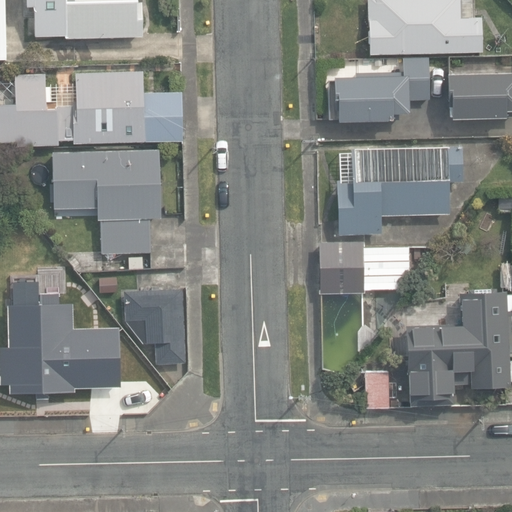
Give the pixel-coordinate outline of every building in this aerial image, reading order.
[(63,34),(63,38),(143,36),(142,3),(138,3),(138,0),(61,0),(62,6),(36,6),(36,34),(63,34)] [(369,0),(370,19),(371,56),(446,53),(483,52),(482,17),(461,18),(460,0),(369,0)] [(404,75),(334,76),(335,99),(338,99),(338,121),(393,120),(393,110),(409,110),(408,98),(430,98),(429,56),(403,56),(404,75)] [(16,74),(18,145),(59,144),(59,141),(74,140),(74,143),(154,141),(152,96),(145,96),(144,71),(76,73),(76,92),(56,92),(57,107),(48,107),(48,101),(52,101),(51,86),(46,86),(46,73),(16,74)] [(511,73),(449,74),(450,119),(511,117),(511,114),(511,111),(511,110),(511,73)] [(0,144),(16,144),(15,107),(0,107),(0,144)] [(337,181),(338,234),(382,233),(382,215),(446,214),(450,213),(449,182),(463,182),(462,146),(446,146),(351,149),(352,181),(337,181)] [(102,220),(102,253),(151,252),(150,218),(162,217),(160,150),(53,153),(54,208),(99,207),(99,220),(102,220)] [(497,213),(511,212),(511,194),(497,195),(497,213)] [(321,292),(365,292),(365,289),(403,289),(409,278),(410,246),(363,246),(363,242),(321,241),(321,292)] [(10,351),(10,359),(76,358),(74,270),(59,270),(59,261),(41,261),(41,270),(8,271),(9,313),(0,313),(0,339),(0,351),(10,351)] [(501,288),(511,287),(511,265),(500,266),(501,288)] [(100,278),(101,292),(118,291),(117,277),(100,278)] [(155,342),(156,363),(186,362),(183,288),(124,290),(126,320),(143,343),(155,342)] [(508,385),(504,291),(460,293),(460,300),(458,300),(458,325),(405,326),(408,405),(451,404),(450,370),(468,369),(469,386),(508,385)] [(0,370),(0,415),(18,415),(16,369),(0,370)] [(366,372),(367,408),(390,407),(388,371),(366,372)]
